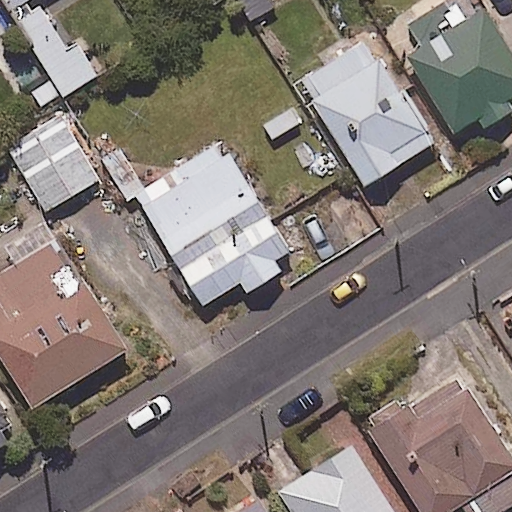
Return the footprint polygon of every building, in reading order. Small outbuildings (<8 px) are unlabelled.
[(276,5),(273,0),(235,0),(248,21),(276,5)] [(18,19),(44,61),(21,75),(41,108),(99,72),(79,39),(70,44),(44,3),(18,19)] [(474,117),(480,126),(511,107),(505,98),(511,94),(511,56),(481,6),(403,54),(451,132),(474,117)] [(432,140),(365,31),(295,74),(362,183),(432,140)] [(97,178),(60,114),(7,144),(44,209),(97,178)] [(127,201),(135,197),(199,303),(238,279),(244,289),(293,260),(221,141),(147,185),(121,141),(99,155),(127,201)] [(123,347),(43,217),(0,243),(0,358),(29,405),(123,347)] [(493,511),(511,500),(511,458),(460,376),(416,404),(412,397),(365,427),(418,511),(443,511),(461,501),(468,511),(493,511)] [(0,441),(15,433),(0,407),(0,441)] [(391,511),(350,444),(278,488),(292,511),(391,511)] [(264,511),(256,498),(234,511),(264,511)]
